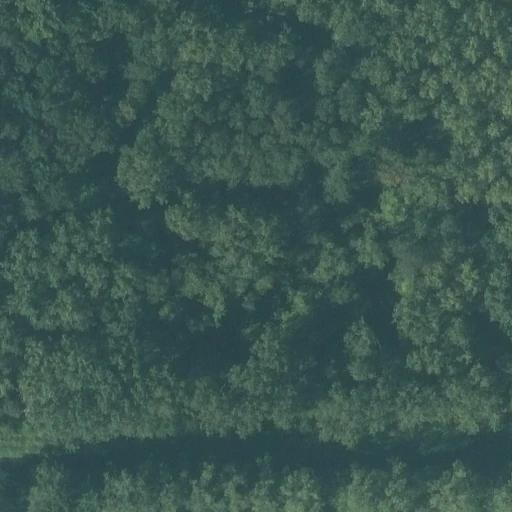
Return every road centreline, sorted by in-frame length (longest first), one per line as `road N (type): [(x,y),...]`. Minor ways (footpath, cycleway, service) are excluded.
road 1 (track): [(0,220),(124,184),(511,182)]
road 2 (track): [(0,440),(511,442)]
road 3 (track): [(124,184),(101,0)]
